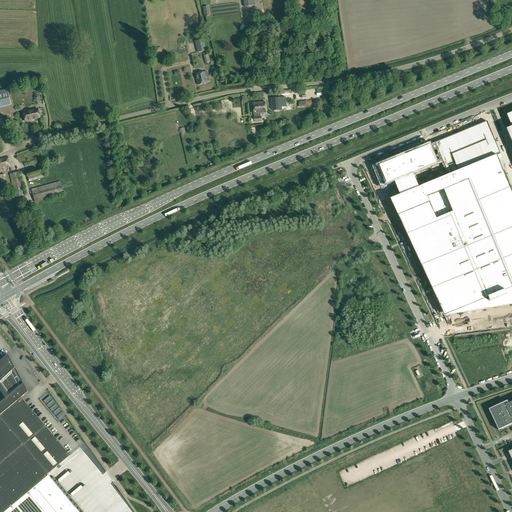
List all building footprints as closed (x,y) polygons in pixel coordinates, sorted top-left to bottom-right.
[(195,41),(198,53),(205,51),(202,39),(195,41)] [(209,81),(207,71),(195,74),(198,85),(207,83),(207,82),(209,81)] [(0,107),(11,105),(7,90),(0,91),(0,107)] [(286,97),(283,97),(272,99),(273,111),(282,110),(282,107),(287,107),(286,97)] [(257,102),(255,103),(252,103),(253,114),(254,114),(254,117),(254,118),(254,122),(261,121),(261,117),(260,117),(260,113),(266,112),(265,102),(257,102)] [(40,118),(38,109),(23,112),(25,121),(40,118)] [(423,148),(377,166),(384,184),(393,181),(399,195),(389,199),(433,292),(443,288),(453,312),(511,287),(511,193),(498,159),(503,158),(501,153),(418,187),(412,173),(430,165),(423,148)] [(0,180),(4,179),(3,176),(2,173),(1,169),(10,167),(8,157),(0,158),(0,180)] [(19,172),(10,174),(15,197),(25,195),(19,172)] [(42,172),(27,176),(29,181),(44,177),(42,172)] [(60,182),(31,190),(35,202),(64,194),(60,182)] [(0,511),(79,511),(48,474),(70,456),(21,398),(22,397),(26,394),(28,392),(8,354),(7,354),(0,361),(0,511)] [(488,409),(498,430),(511,423),(511,401),(508,403),(507,401),(488,409)]
